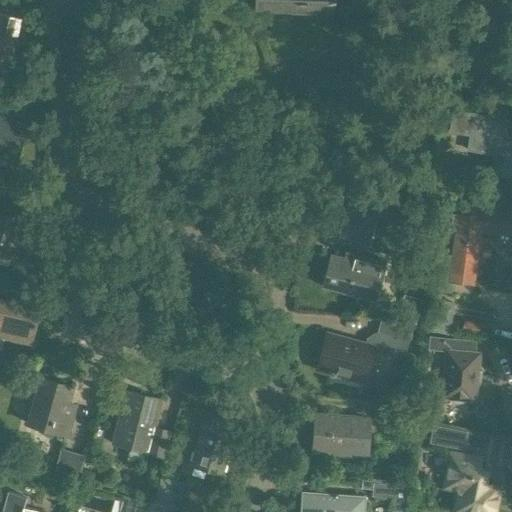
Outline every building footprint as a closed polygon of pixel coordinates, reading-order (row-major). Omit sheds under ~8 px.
[(254,0),(254,9),(332,13),(333,0),(254,0)] [(0,55),(9,58),(19,18),(0,13),(0,55)] [(0,162),(13,165),(24,124),(7,119),(11,107),(0,106),(0,162)] [(511,176),(511,157),(510,157),(511,149),(511,142),(503,140),(507,120),(453,109),(449,131),(469,135),(466,148),(495,154),(491,173),(511,176)] [(422,196),(417,184),(401,192),(407,203),(422,196)] [(511,214),(469,207),(468,217),(456,215),(456,216),(451,215),(450,229),(454,230),(451,261),(446,260),(444,278),(439,278),(438,290),(451,292),(452,284),(449,284),(449,282),(474,285),(480,231),(511,236),(511,232),(511,231),(511,214)] [(0,253),(15,258),(24,219),(0,213),(0,253)] [(383,262),(354,254),(352,261),(330,255),(321,286),(373,300),(383,262)] [(0,349),(2,350),(5,336),(30,342),(38,308),(37,308),(39,301),(22,297),(21,304),(0,299),(0,349)] [(448,334),(454,304),(431,300),(427,330),(448,334)] [(407,340),(408,337),(411,329),(380,320),(377,332),(407,340)] [(478,334),(480,323),(463,320),(461,330),(478,334)] [(365,376),(374,344),(347,337),(327,332),(326,337),(317,368),(349,377),(350,372),(365,376)] [(454,338),(430,336),(429,349),(447,350),(443,396),(450,397),(451,400),(453,402),(458,404),(463,403),(465,401),(466,398),(475,399),(479,352),(453,350),(454,338)] [(66,434),(74,404),(67,402),(72,385),(41,376),(28,423),(66,434)] [(125,389),(111,441),(165,456),(171,432),(153,427),(161,399),(125,389)] [(407,414),(408,401),(382,400),(381,413),(407,414)] [(434,421),(436,402),(421,401),(419,419),(434,421)] [(221,473),(236,419),(207,411),(192,464),(221,473)] [(368,454),(371,417),(317,413),(314,449),(368,454)] [(463,449),(467,432),(433,426),(430,443),(463,449)] [(81,468),(85,455),(60,448),(52,475),(77,482),(81,468)] [(482,469),(449,463),(444,489),(470,494),(466,511),(487,511),(489,502),(496,503),(499,487),(483,484),(484,480),(480,479),(482,469)] [(81,468),(77,482),(89,486),(92,476),(90,471),(81,468)] [(407,511),(409,481),(372,480),(372,496),(392,497),(391,511),(407,511)] [(158,489),(154,502),(177,509),(181,496),(158,489)] [(45,511),(23,505),(26,496),(8,491),(1,511),(45,511)] [(334,494),(305,492),(303,511),(362,511),(363,496),(339,494),(339,492),(334,492),(334,494)] [(139,511),(149,511),(152,505),(132,499),(129,509),(139,511)]
